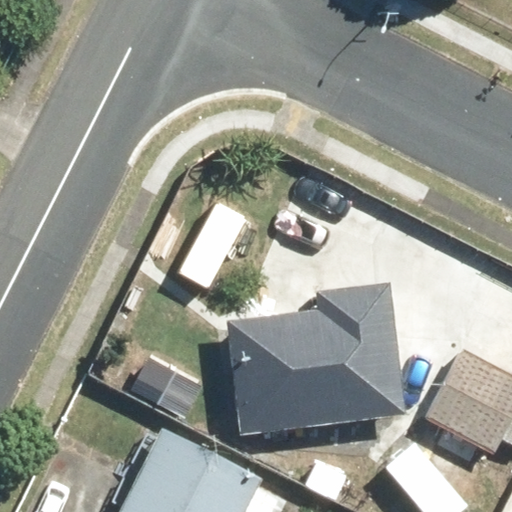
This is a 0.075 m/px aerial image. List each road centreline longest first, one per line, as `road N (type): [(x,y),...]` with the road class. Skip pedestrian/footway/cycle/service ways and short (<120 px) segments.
road 1 (tertiary): [(0,312),(155,0)]
road 2 (residential): [(247,0),(511,127)]
